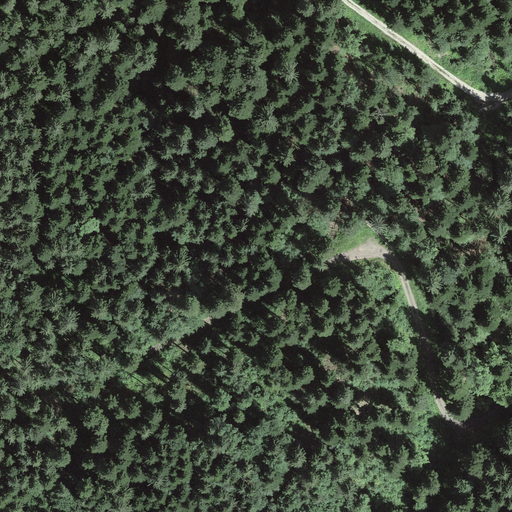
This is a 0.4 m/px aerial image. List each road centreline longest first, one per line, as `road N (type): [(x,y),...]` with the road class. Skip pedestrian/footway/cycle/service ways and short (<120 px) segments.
road 1 (track): [(511,389),(479,418),(447,414),(405,278),(387,252),(374,250),(344,254),(121,361),(43,371),(0,388)]
road 2 (track): [(256,511),(221,471),(0,454)]
road 3 (track): [(511,94),(473,92),(347,0)]
road 4 (track): [(501,0),(502,34),(492,47),(454,54),(413,49)]
